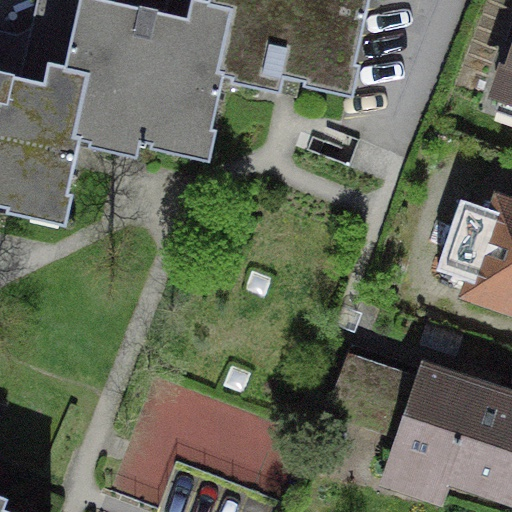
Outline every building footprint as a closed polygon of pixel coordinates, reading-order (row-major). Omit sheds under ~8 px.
[(206,149),(221,74),(237,6),(215,0),(40,0),(23,50),(4,58),(75,75),(60,144),(103,154),(155,166),(159,142),(206,149)] [(215,0),(237,6),(221,74),(276,84),(339,99),(362,0),(215,0)] [(511,98),(511,54),(499,94),(511,98)] [(82,237),(103,154),(60,144),(75,75),(4,58),(0,57),(0,237),(13,241),(19,222),(82,237)] [(511,200),(495,194),(461,287),(511,304),(511,200)] [(511,470),(511,396),(416,363),(376,478),(441,501),(451,473),(504,492),(511,470)] [(0,511),(12,511),(5,509),(10,495),(0,491),(0,511)]
